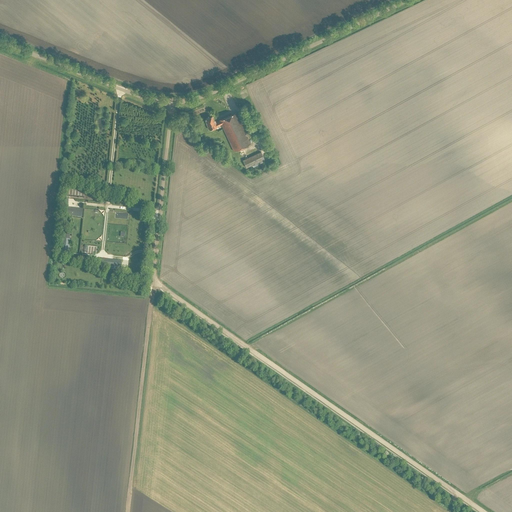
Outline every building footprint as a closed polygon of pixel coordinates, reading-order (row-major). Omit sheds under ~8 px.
[(212,116),(205,119),(207,123),(209,129),(221,124),(234,151),(251,143),(237,113),(220,120),(220,121),(216,123),(215,121),(214,121),(212,116)] [(261,151),(243,160),(246,167),(264,159),(261,151)] [(67,217),(82,218),(83,210),(68,208),(67,217)] [(61,253),(69,254),(70,240),(62,240),(61,253)] [(101,260),(100,269),(120,272),(121,262),(101,260)]
